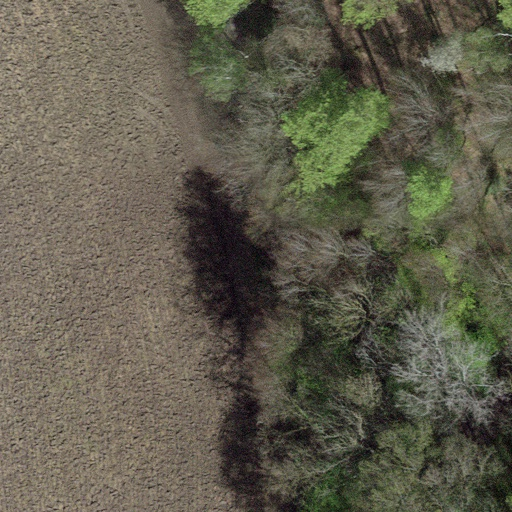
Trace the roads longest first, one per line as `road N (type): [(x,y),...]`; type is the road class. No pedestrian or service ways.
road 1 (track): [(331,511),(206,0)]
road 2 (track): [(407,511),(511,356)]
